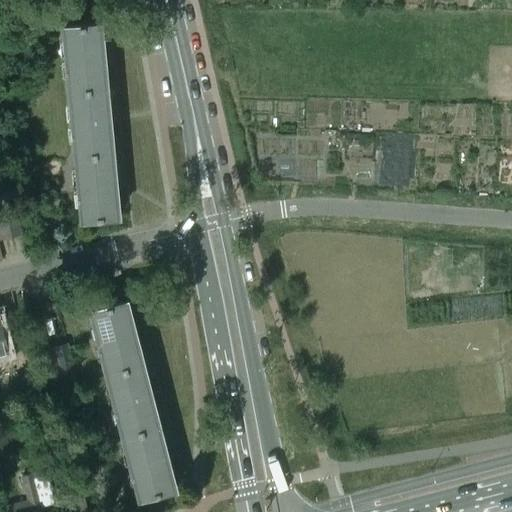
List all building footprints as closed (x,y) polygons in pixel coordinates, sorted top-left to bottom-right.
[(69,91),(105,87),(99,23),(63,26),(69,91)] [(111,152),(105,87),(69,91),(75,156),(111,152)] [(111,152),(75,156),(81,221),(117,218),(111,152)] [(17,210),(5,213),(11,235),(23,232),(17,210)] [(0,238),(11,235),(5,213),(0,214),(0,238)] [(105,371),(141,362),(125,299),(89,308),(105,371)] [(0,327),(0,359),(0,360),(14,357),(7,332),(2,333),(0,327)] [(65,344),(53,347),(62,381),(74,378),(65,344)] [(53,347),(40,350),(42,355),(36,357),(44,386),(62,381),(53,347)] [(141,362),(105,371),(122,434),(157,425),(141,362)] [(24,404),(37,401),(31,374),(18,377),(24,404)] [(174,488),(157,425),(122,434),(138,497),(174,488)] [(27,500),(1,506),(2,511),(37,511),(37,509),(41,508),(41,506),(40,502),(52,498),(46,475),(34,478),(33,477),(32,472),(20,475),(27,500)] [(81,486),(67,489),(71,511),(80,511),(86,511),(81,486)]
